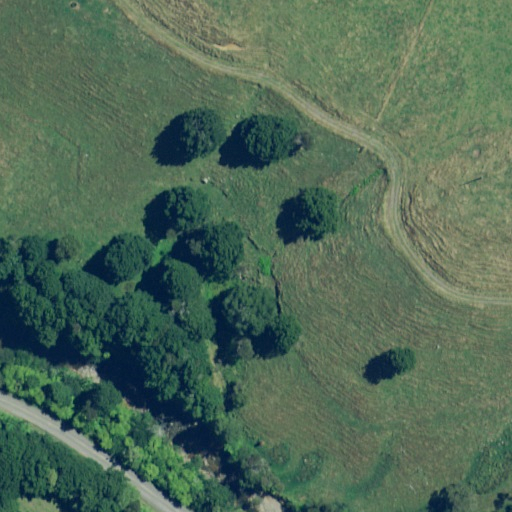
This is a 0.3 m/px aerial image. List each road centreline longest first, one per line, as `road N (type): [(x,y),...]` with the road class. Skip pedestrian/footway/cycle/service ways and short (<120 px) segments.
road 1 (track): [(511,297),(454,287),(405,236),(393,151),(270,72),(207,57),(138,0)]
road 2 (unclassified): [(0,420),(149,511)]
